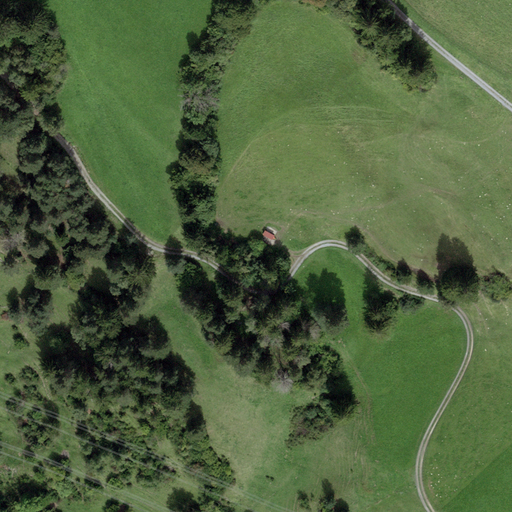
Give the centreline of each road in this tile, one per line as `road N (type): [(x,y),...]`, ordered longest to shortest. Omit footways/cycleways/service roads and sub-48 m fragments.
road 1 (track): [(435,511),(416,482),(422,443),(464,364),(467,332),(453,306),(385,285),(345,246),(325,243),(303,255),(281,286),(255,297),(212,262),(141,238),(94,189),(16,76),(0,68)]
road 2 (track): [(511,109),(382,0)]
